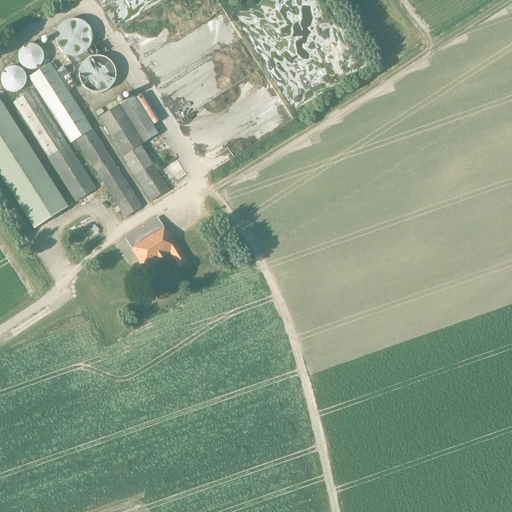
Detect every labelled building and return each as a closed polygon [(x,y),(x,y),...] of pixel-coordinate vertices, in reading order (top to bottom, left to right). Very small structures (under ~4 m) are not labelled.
[(109,0),(100,3),(102,9),(111,5),(109,0)] [(235,19),(264,0),(250,0),(230,13),(235,19)] [(91,33),(90,31),(90,30),(89,28),(88,27),(87,26),(86,25),(85,23),(83,23),(82,22),(81,21),(79,21),(78,20),(76,20),(74,20),(73,20),(71,20),(70,20),(68,20),(67,21),(65,22),(64,22),(62,23),(61,24),(60,25),(59,27),(58,28),(57,29),(56,31),(56,32),(55,34),(55,35),(55,37),(55,38),(55,40),(55,42),(56,43),(56,45),(57,46),(58,48),(59,49),(60,50),(61,51),(62,52),(63,53),(65,54),(66,55),(68,55),(69,56),(71,56),(72,56),(74,56),(75,56),(77,56),(79,56),(80,55),(82,54),(83,54),(84,53),(86,52),(87,51),(88,49),(89,48),(90,47),(90,45),(91,44),(91,42),(92,41),(92,39),(92,37),(92,36),(91,34),(91,33)] [(18,62),(18,63),(19,64),(19,65),(20,66),(21,66),(22,67),(22,68),(23,69),(24,69),(25,70),(27,70),(28,70),(29,71),(31,71),(32,71),(33,70),(34,70),(36,70),(37,69),(38,68),(39,67),(40,66),(41,65),(42,64),(42,63),(43,62),(43,61),(43,60),(43,59),(43,58),(43,57),(43,56),(43,54),(43,53),(42,52),(42,51),(41,50),(41,49),(40,48),(39,48),(38,47),(37,46),(35,45),(34,45),(33,45),(32,45),(31,44),(28,45),(27,45),(26,45),(25,46),(23,47),(22,47),(21,48),(21,49),(20,50),(19,51),(19,52),(18,53),(18,54),(18,55),(17,56),(17,57),(17,58),(17,59),(18,60),(18,62)] [(79,79),(79,81),(80,82),(80,84),(81,85),(82,86),(83,87),(84,89),(86,90),(87,91),(88,91),(90,92),(91,92),(93,93),(94,93),(96,93),(98,93),(99,93),(101,93),(102,92),(104,92),(105,91),(107,90),(108,89),(109,88),(110,87),(111,86),(112,85),(113,83),(114,82),(114,80),(115,79),(115,77),(115,76),(115,74),(115,73),(115,71),(114,69),(114,68),(113,66),(112,65),(111,64),(110,62),(109,61),(108,60),(107,59),(105,58),(104,58),(102,57),(101,57),(99,56),(97,56),(96,56),(94,56),(93,57),(91,57),(89,58),(88,58),(87,59),(85,60),(84,61),(83,62),(82,64),(81,65),(80,66),(79,68),(79,69),(79,71),(78,73),(78,74),(78,76),(78,78),(79,79)] [(70,143),(75,140),(125,218),(142,208),(49,64),(28,78),(70,143)] [(64,66),(56,71),(69,91),(76,86),(64,66)] [(2,84),(2,85),(3,86),(3,87),(4,88),(5,89),(6,89),(6,90),(8,91),(9,91),(10,92),(11,92),(13,92),(14,92),(15,92),(17,91),(18,91),(19,91),(21,89),(22,88),(23,87),(23,86),(24,85),(25,84),(25,83),(25,82),(25,81),(26,80),(26,79),(25,78),(25,77),(25,76),(25,75),(24,74),(24,73),(23,72),(22,71),(22,70),(21,70),(20,69),(19,69),(18,68),(17,68),(15,67),(14,67),(13,67),(10,67),(9,68),(8,68),(6,69),(6,70),(5,70),(3,72),(3,73),(2,74),(2,75),(1,76),(1,77),(1,78),(1,79),(1,80),(1,81),(1,82),(1,83),(2,84)] [(13,103),(76,202),(95,190),(32,91),(13,103)] [(98,118),(151,201),(168,190),(139,146),(157,134),(133,96),(98,118)] [(0,100),(0,175),(33,229),(67,207),(0,100)] [(150,148),(149,156),(157,157),(158,149),(150,148)] [(158,218),(125,239),(145,270),(169,254),(178,268),(187,262),(168,232),(167,233),(158,218)] [(89,235),(99,231),(97,224),(87,228),(89,235)]
